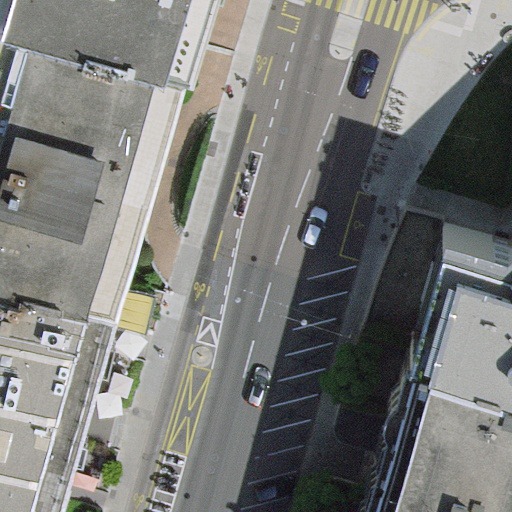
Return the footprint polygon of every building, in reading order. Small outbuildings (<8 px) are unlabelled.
[(0,0),(0,247),(121,278),(189,39),(47,0),(0,0)] [(47,0),(189,39),(201,0),(47,0)] [(431,341),(511,364),(511,240),(465,226),(431,341)] [(0,461),(53,475),(64,478),(121,278),(0,247),(0,461)] [(363,511),(511,511),(511,364),(431,341),(414,336),(393,410),(381,449),(370,488),(363,511)] [(381,449),(393,410),(346,397),(337,423),(342,437),(381,449)] [(0,511),(41,511),(53,475),(0,461),(0,511)]
